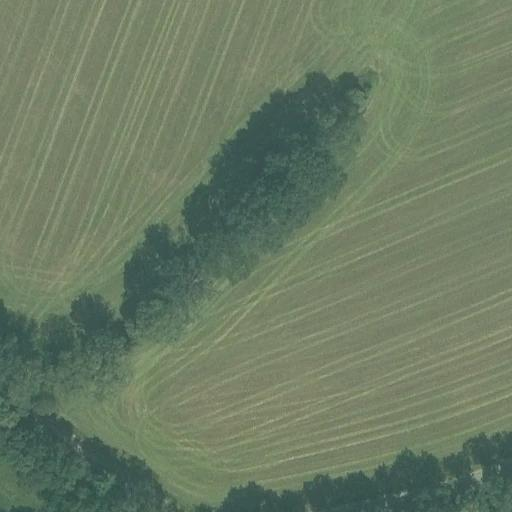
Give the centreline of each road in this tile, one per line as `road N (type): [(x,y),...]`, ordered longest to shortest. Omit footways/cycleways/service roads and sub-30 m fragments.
road 1 (track): [(0,394),(171,511)]
road 2 (unclassified): [(352,511),(511,466)]
